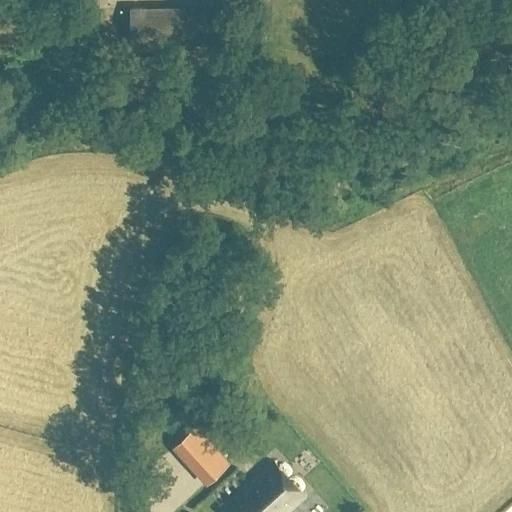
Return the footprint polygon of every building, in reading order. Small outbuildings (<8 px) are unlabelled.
[(132,48),(147,48),(146,7),(131,7),(132,48)] [(511,26),(458,39),(469,71),(511,61),(511,26)] [(167,86),(166,57),(132,57),(133,86),(167,86)] [(205,436),(196,427),(178,444),(186,453),(205,436)] [(202,470),(210,480),(229,463),(221,454),(220,454),(202,470)] [(223,507),(227,511),(285,511),(305,494),(274,460),(223,507)]
